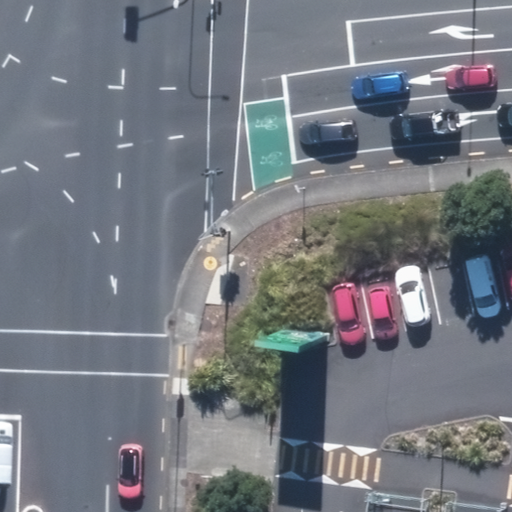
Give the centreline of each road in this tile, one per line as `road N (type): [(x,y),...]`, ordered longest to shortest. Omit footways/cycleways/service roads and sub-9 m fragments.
road 1 (secondary): [(13,115),(446,36)]
road 2 (primary): [(13,115),(107,419),(106,511)]
